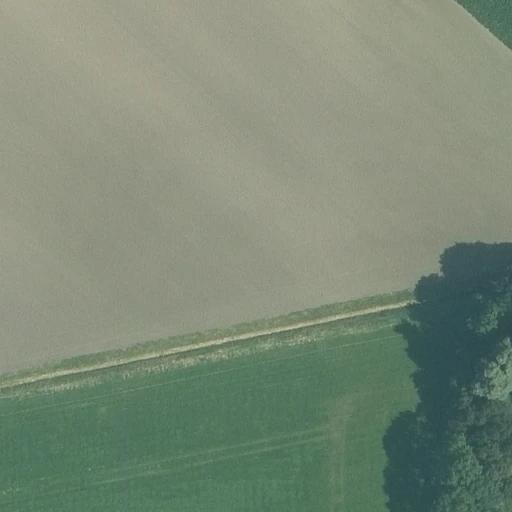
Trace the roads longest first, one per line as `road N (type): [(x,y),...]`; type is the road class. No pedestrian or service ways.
road 1 (track): [(0,376),(511,273)]
road 2 (track): [(275,345),(410,318),(457,343)]
